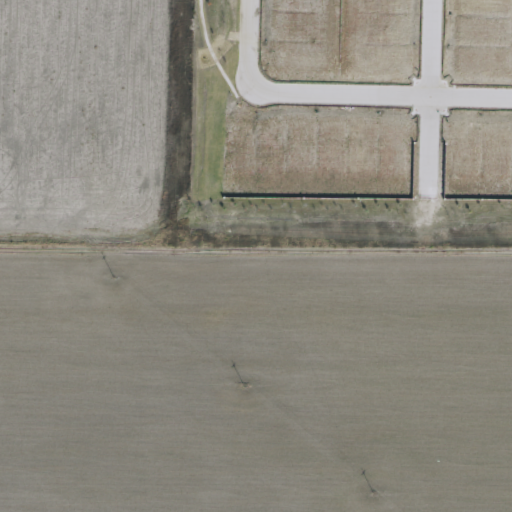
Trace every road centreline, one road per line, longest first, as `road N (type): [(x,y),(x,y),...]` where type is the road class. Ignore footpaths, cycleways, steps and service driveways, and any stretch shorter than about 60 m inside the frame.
road 1 (residential): [(511,99),(257,89)]
road 2 (residential): [(427,196),(432,0)]
